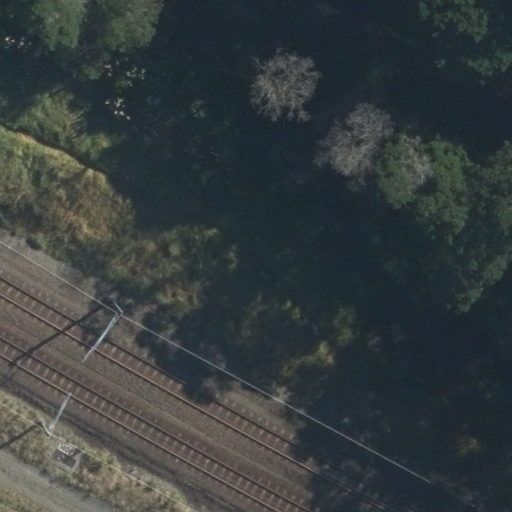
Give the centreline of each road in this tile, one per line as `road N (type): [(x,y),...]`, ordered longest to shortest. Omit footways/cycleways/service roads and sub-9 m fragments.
road 1 (track): [(253,0),(400,78),(511,119)]
road 2 (track): [(125,511),(0,442)]
